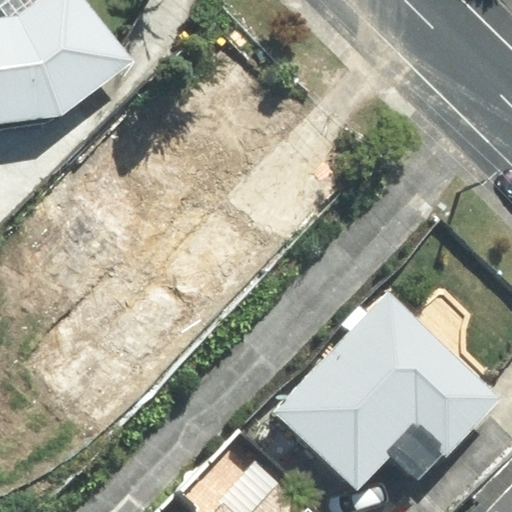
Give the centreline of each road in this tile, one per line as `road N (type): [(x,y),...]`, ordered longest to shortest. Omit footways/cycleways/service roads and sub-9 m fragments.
road 1 (unknown): [(494,90),(96,511)]
road 2 (secondary): [(401,0),(511,108)]
